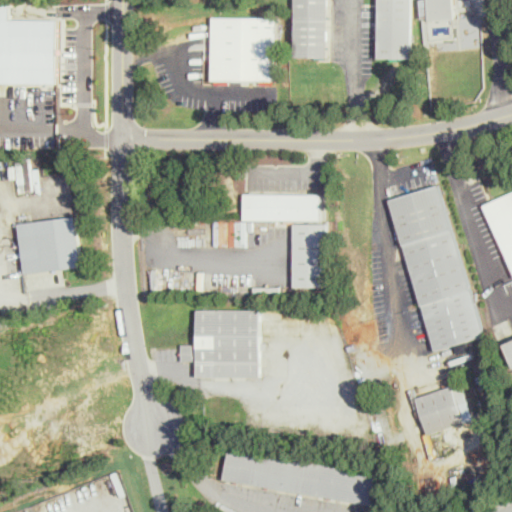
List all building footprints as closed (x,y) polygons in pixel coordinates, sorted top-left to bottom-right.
[(296,0),(296,56),(328,56),(328,0),(296,0)] [(379,0),(379,56),(412,56),(411,0),(379,0)] [(429,0),(430,19),(456,17),(454,0),(429,0)] [(214,16),(213,81),(276,81),(277,17),(214,16)] [(0,18),(0,81),(58,82),(59,18),(0,18)] [(390,199),(438,349),(487,335),(439,184),(390,199)] [(511,191),(485,203),(511,260),(511,191)] [(245,193),(246,219),(321,219),(321,193),(245,193)] [(18,222),(25,273),(82,265),(75,215),(18,222)] [(295,222),(294,286),(327,285),(328,223),(295,222)] [(198,309),(260,309),(261,376),(199,375),(199,360),(183,359),(183,343),(198,343),(198,309)] [(418,397),(430,433),(475,419),(463,382),(418,397)] [(231,445),(226,479),(381,506),(386,473),(231,445)]
